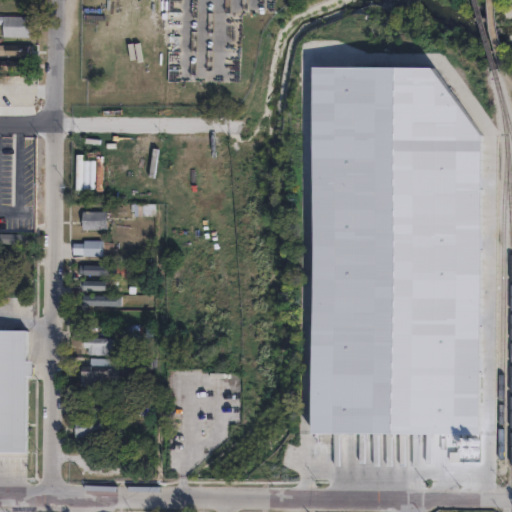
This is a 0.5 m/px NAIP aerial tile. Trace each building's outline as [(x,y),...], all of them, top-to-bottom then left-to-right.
[(0,18),(27,18),(27,38),(0,38),(0,18)] [(31,46),(31,55),(1,54),(2,46),(31,46)] [(31,70),(4,70),(4,61),(31,61),(31,70)] [(484,133),(480,434),(310,430),(313,67),(433,71),(484,133)] [(30,75),(1,75),(1,84),(30,84),(30,75)] [(142,217),(133,217),(133,204),(155,204),(155,212),(142,212),(142,217)] [(108,229),(84,230),(83,212),(108,211),(108,229)] [(0,234),(29,235),(29,244),(0,243),(0,234)] [(111,241),(111,255),(72,254),(72,243),(82,243),(82,241),(111,241)] [(110,264),(84,264),(84,274),(110,274),(110,264)] [(107,274),(108,284),(106,284),(106,291),(71,290),(71,282),(79,282),(79,274),(107,274)] [(0,280),(38,280),(38,291),(0,290),(0,280)] [(110,298),(110,306),(79,305),(79,297),(110,298)] [(99,321),(70,322),(70,311),(98,311),(99,321)] [(127,323),(129,335),(120,336),(120,332),(108,333),(108,325),(127,323)] [(26,455),(0,455),(0,328),(26,328),(26,455)] [(114,339),(113,352),(109,351),(109,356),(82,354),(83,338),(114,339)] [(145,356),(144,370),(114,369),(115,355),(145,356)] [(108,359),(108,367),(111,367),(111,377),(106,377),(106,386),(75,385),(76,365),(85,365),(85,358),(108,359)] [(144,373),(144,416),(134,416),(134,405),(130,405),(130,397),(133,397),(133,388),(137,388),(137,373),(144,373)] [(108,397),(107,413),(71,412),(71,401),(88,401),(88,396),(108,397)] [(125,404),(124,424),(109,423),(109,414),(113,414),(113,404),(125,404)] [(108,420),(107,437),(86,436),(86,443),(73,442),(74,420),(108,420)]
